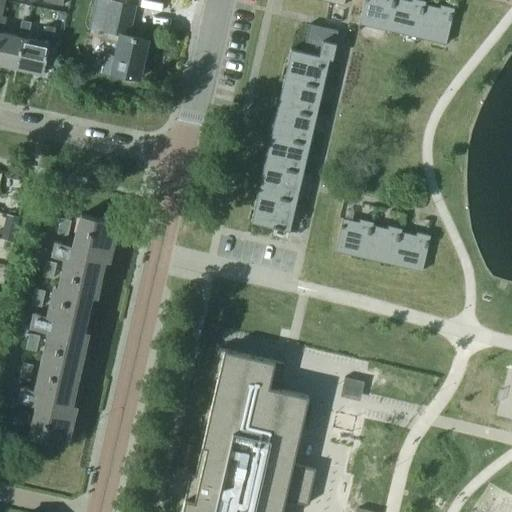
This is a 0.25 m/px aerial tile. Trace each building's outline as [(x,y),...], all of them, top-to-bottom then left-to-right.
[(110,0),(96,0),(90,27),(103,30),(101,40),(118,43),(115,55),(107,53),(102,73),(112,75),(112,72),(139,78),(147,39),(128,35),(134,6),(110,0)] [(363,0),(358,23),(445,43),(454,7),(440,4),(439,7),(424,4),(425,1),(421,0),(410,0),(411,1),(407,0),(363,0)] [(62,23),(64,13),(56,11),(54,21),(62,23)] [(0,63),(20,68),(27,38),(30,22),(21,20),(18,36),(2,33),(0,32),(0,63)] [(250,221),(273,226),(286,229),(326,58),(332,59),(336,43),(334,42),(337,30),(309,24),(302,51),(293,49),(290,48),(250,221)] [(27,38),(20,68),(42,73),(48,44),(51,44),(55,27),(46,25),(42,41),(27,38)] [(98,281),(103,259),(104,260),(108,260),(113,238),(108,237),(111,223),(117,224),(118,223),(81,215),(74,244),(57,240),(53,255),(66,258),(59,286),(59,287),(85,293),(85,294),(95,296),(96,296),(96,295),(90,294),(93,280),(98,281)] [(61,217),(59,225),(69,227),(71,219),(61,217)] [(335,251),(421,271),(430,235),(416,232),(415,235),(400,231),(401,228),(387,225),(387,228),(372,225),(373,222),(359,218),(358,221),(342,218),(335,251)] [(59,225),(57,232),(67,235),(69,227),(59,225)] [(14,241),(16,230),(3,227),(1,239),(14,241)] [(46,260),(44,268),(55,270),(56,262),(46,260)] [(44,268),(43,275),(53,277),(55,270),(44,268)] [(79,368),(73,366),(77,352),(81,353),(86,331),(82,330),(87,309),(82,308),(85,294),(85,293),(59,287),(59,286),(55,285),(48,315),(35,312),(32,327),(49,331),(42,360),(79,368)] [(34,288),(33,295),(44,298),(45,290),(34,288)] [(33,295),(31,303),(42,306),(44,298),(33,295)] [(30,332),(28,340),(38,342),(40,335),(30,332)] [(28,340),(26,348),(36,350),(38,342),(28,340)] [(190,473),(181,511),(280,511),(284,498),(307,504),(315,468),(292,463),(308,395),(282,388),(277,387),(268,385),(271,373),(280,375),(283,362),(219,347),(213,376),(217,377),(195,474),(190,473)] [(37,404),(30,434),(67,443),(67,441),(61,440),(64,426),(69,427),(74,405),(71,404),(70,404),(75,382),(70,381),(73,367),(79,369),(79,368),(42,360),(36,389),(23,386),(20,400),(37,404)] [(23,362),(21,370),(32,372),(33,364),(23,362)] [(21,370),(20,378),(30,380),(32,372),(21,370)] [(361,376),(342,372),(339,383),(359,388),(361,376)] [(17,407),(16,415),(26,417),(27,409),(17,407)] [(16,415),(14,423),(24,425),(26,417),(16,415)]
